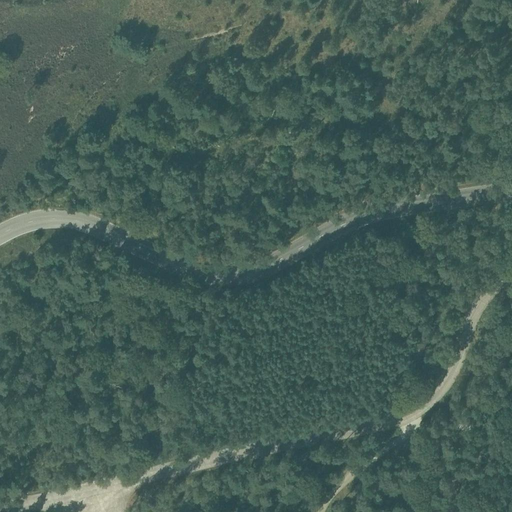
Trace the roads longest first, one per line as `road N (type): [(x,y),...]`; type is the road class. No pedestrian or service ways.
road 1 (unknown): [(286,0),(249,21),(143,52),(78,131),(0,197)]
road 2 (unknown): [(402,431),(352,465),(314,511)]
